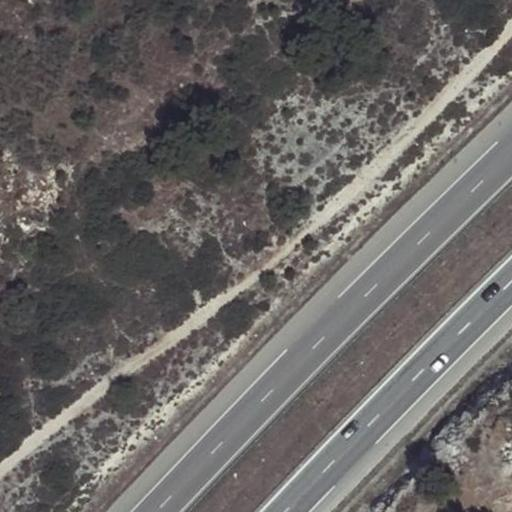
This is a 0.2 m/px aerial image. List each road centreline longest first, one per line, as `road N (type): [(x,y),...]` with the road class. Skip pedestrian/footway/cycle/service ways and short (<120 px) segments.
road 1 (motorway): [(511,157),(317,342),(156,511)]
road 2 (motorway): [(287,511),(511,289)]
